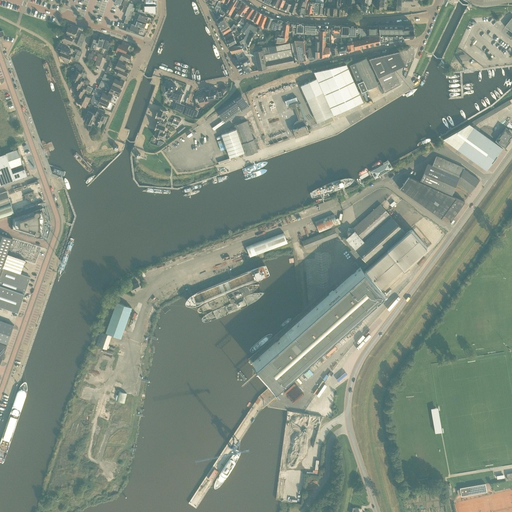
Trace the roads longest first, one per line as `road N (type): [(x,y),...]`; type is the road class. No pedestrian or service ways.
road 1 (unclassified): [(0,395),(58,230),(0,58)]
road 2 (secondary): [(376,511),(349,427),(350,384),(357,363),(454,232)]
road 3 (unclassified): [(219,167),(334,127),(404,86),(423,42)]
road 4 (unclassified): [(237,77),(423,42)]
road 5 (residential): [(251,0),(316,20),(433,14)]
road 6 (residential): [(71,101),(89,144),(99,142),(146,43)]
road 7 (unclassified): [(490,181),(440,150),(383,181)]
